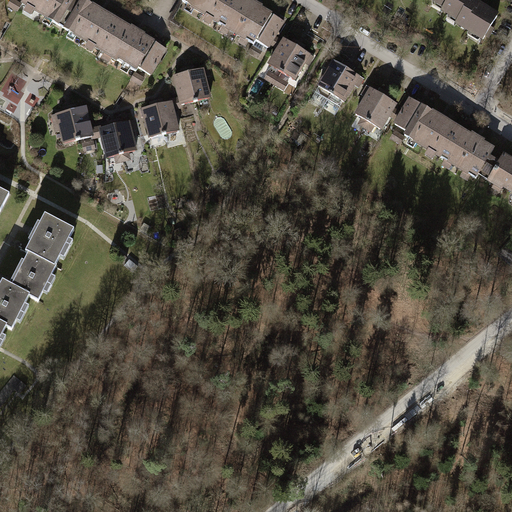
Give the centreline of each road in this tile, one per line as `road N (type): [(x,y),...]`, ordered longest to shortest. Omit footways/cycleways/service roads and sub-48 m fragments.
road 1 (residential): [(511,319),(280,511)]
road 2 (residential): [(482,111),(296,0)]
